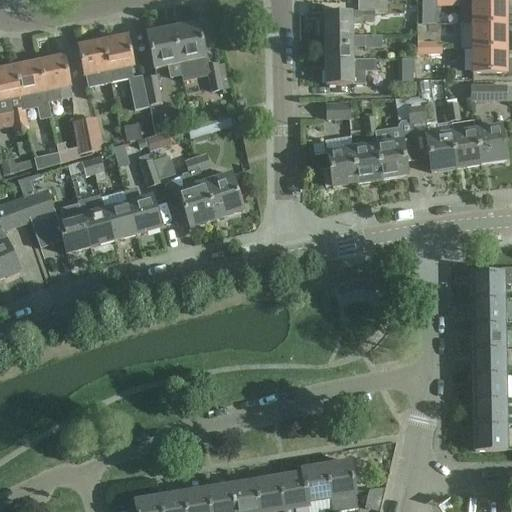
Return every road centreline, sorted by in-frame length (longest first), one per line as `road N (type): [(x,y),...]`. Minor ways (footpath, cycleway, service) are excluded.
road 1 (residential): [(86,468),(430,371)]
road 2 (residential): [(0,338),(139,292),(288,259)]
road 3 (residential): [(288,259),(282,0)]
road 4 (residential): [(288,259),(437,230)]
road 5 (residential): [(0,22),(19,27),(140,0)]
road 6 (residential): [(430,371),(437,230)]
